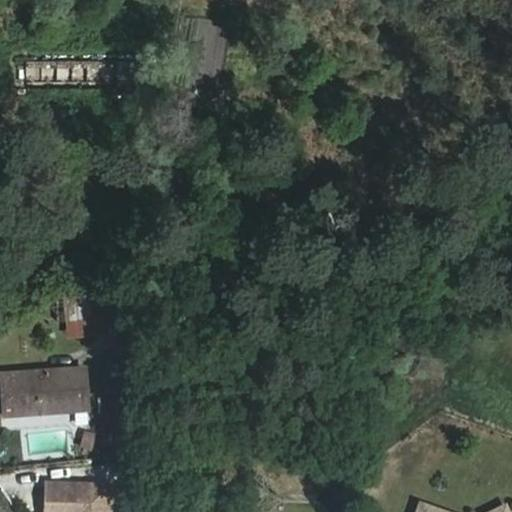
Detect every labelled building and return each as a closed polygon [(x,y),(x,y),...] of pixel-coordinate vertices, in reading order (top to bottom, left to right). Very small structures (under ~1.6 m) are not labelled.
[(138,80),(137,59),(118,60),(119,81),(138,80)] [(116,61),(68,62),(68,82),(116,81),(116,61)] [(61,337),(110,336),(109,290),(60,291),(61,337)] [(87,412),(84,371),(2,377),(4,418),(87,412)] [(96,440),(87,437),(82,451),(92,454),(96,440)] [(111,511),(112,491),(70,489),(70,491),(52,491),(51,511),(111,511)]
